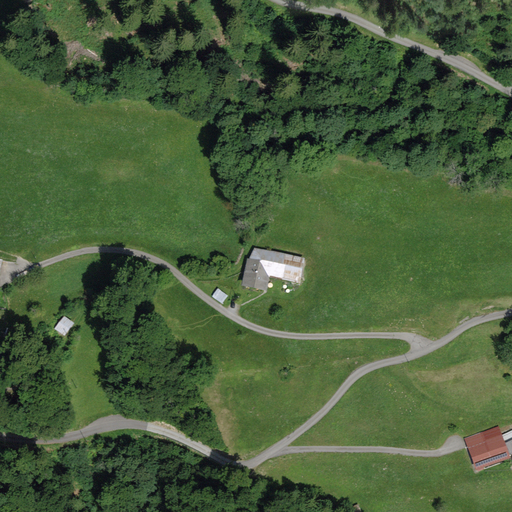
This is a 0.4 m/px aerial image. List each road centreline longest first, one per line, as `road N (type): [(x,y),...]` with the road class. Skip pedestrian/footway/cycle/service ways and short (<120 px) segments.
road 1 (unclassified): [(511,311),(364,370),(301,430),(248,465),(143,426),(0,440)]
road 2 (unclassified): [(268,0),(450,58),(511,92)]
